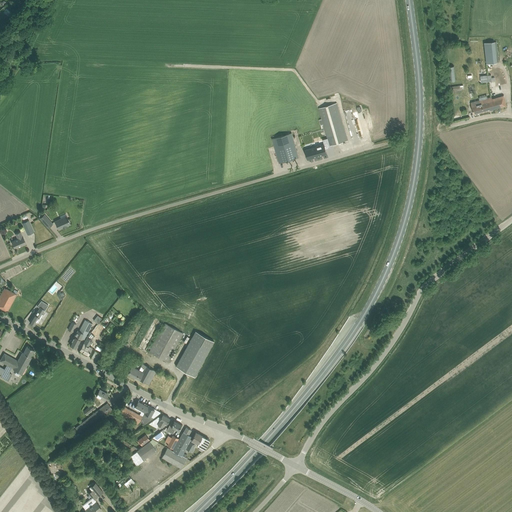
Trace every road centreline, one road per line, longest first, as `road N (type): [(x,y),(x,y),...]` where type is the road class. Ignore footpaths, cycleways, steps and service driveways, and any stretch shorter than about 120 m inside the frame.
road 1 (primary): [(198,511),(333,359),(389,263),(419,133),(408,0)]
road 2 (unclassified): [(0,267),(100,226),(397,140)]
road 3 (unclassified): [(294,465),(389,346),(425,285),(511,219)]
road 4 (tertiary): [(231,432),(0,316)]
road 5 (unclassified): [(130,511),(231,432)]
road 6 (unclassified): [(0,405),(64,511)]
